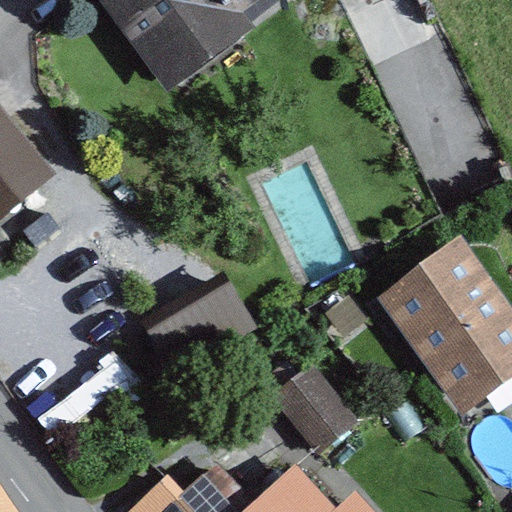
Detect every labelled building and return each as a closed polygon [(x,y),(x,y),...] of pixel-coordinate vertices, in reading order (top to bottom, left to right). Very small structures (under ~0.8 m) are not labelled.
[(96,0),(167,95),(253,32),(242,18),(266,0),(96,0)] [(0,129),(9,122),(0,110),(0,129)] [(0,217),(52,177),(9,122),(0,129),(0,217)] [(511,382),(511,311),(461,239),(375,299),(460,419),(511,382)] [(171,377),(254,326),(221,273),(139,324),(171,377)] [(271,396),(317,456),(358,424),(312,365),(271,396)] [(304,474),(295,464),(252,502),(217,464),(163,511),(374,511),(356,492),(343,503),(311,468),(304,474)] [(0,511),(15,511),(0,489),(0,511)]
